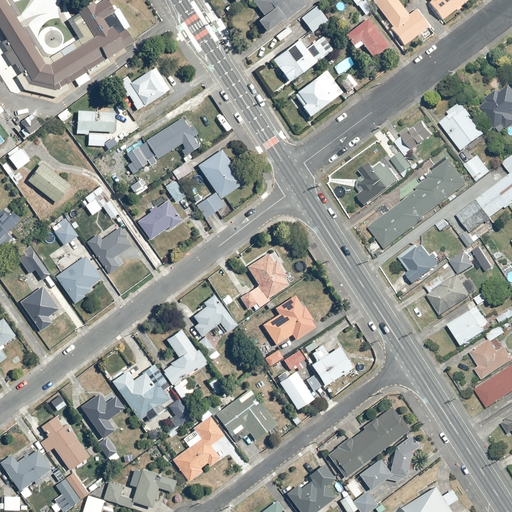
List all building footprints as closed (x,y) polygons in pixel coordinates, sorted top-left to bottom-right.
[(0,0),(0,31),(25,72),(17,77),(26,92),(59,98),(77,87),(72,80),(136,39),(127,27),(117,32),(107,17),(120,8),(113,0),(103,0),(99,3),(97,0),(90,0),(80,7),(97,33),(50,61),(13,0),(0,0)] [(306,5),(302,0),(252,0),(264,16),(257,21),(266,34),(306,5)] [(368,0),(352,0),(357,6),(358,5),(365,15),(375,8),(368,0)] [(372,0),(392,26),(390,27),(404,46),(429,27),(416,10),(409,15),(397,0),(372,0)] [(428,2),(442,20),(455,10),(456,12),(462,8),(461,6),(468,1),(467,0),(429,0),(430,0),(428,2)] [(328,20),(318,6),(301,18),(311,32),(328,20)] [(389,46),(369,17),(345,34),(356,49),(363,44),(372,58),(389,46)] [(322,48),(317,41),(306,49),(299,40),(272,61),(289,83),(332,50),(328,44),(322,48)] [(169,91),(155,68),(131,83),(127,76),(119,81),(137,111),(169,91)] [(343,92),(326,70),(295,94),(305,107),(302,109),(309,118),(343,92)] [(357,84),(347,72),(338,80),(347,92),(357,84)] [(488,101),(481,107),(497,127),(502,123),(506,128),(511,123),(511,115),(510,113),(511,111),(511,89),(507,84),(498,92),(496,90),(486,98),(488,101)] [(484,134),(463,105),(440,122),(462,151),(484,134)] [(69,108),(58,115),(62,122),(73,115),(69,108)] [(114,133),(115,112),(77,110),(76,131),(114,133)] [(39,126),(31,114),(19,123),(27,134),(39,126)] [(131,163),(127,165),(132,173),(148,163),(150,166),(156,162),(158,161),(157,160),(175,148),(181,144),(184,149),(181,151),(184,156),(199,146),(182,119),(145,142),(138,147),(126,155),(131,163)] [(432,135),(421,121),(394,141),(405,156),(432,135)] [(104,135),(88,134),(87,146),(104,146),(104,135)] [(30,160),(19,146),(6,156),(18,170),(30,160)] [(243,184),(221,151),(198,166),(220,199),(243,184)] [(400,151),(390,159),(402,174),(400,175),(403,180),(412,173),(409,168),(412,166),(400,151)] [(490,171),(477,154),(464,164),(477,181),(490,171)] [(367,224),(384,249),(426,221),(423,216),(450,197),(451,197),(469,185),(451,158),(427,174),(429,177),(416,186),(418,190),(367,224)] [(471,233),(491,218),(504,208),(506,210),(511,205),(511,160),(511,159),(503,165),(510,174),(476,200),(457,215),(471,233)] [(363,191),(358,196),(366,206),(400,180),(385,161),(374,169),(370,163),(359,172),(366,181),(359,186),(363,191)] [(70,186),(41,162),(35,170),(27,180),(56,204),(70,186)] [(191,172),(185,163),(172,172),(177,181),(191,172)] [(19,172),(11,177),(15,183),(23,178),(19,172)] [(143,176),(128,186),(133,193),(148,183),(143,176)] [(186,196),(175,180),(165,187),(176,203),(186,196)] [(119,214),(100,186),(84,196),(89,203),(94,199),(99,207),(101,206),(111,219),(119,214)] [(223,207),(214,193),(196,206),(205,219),(223,207)] [(180,219),(167,201),(137,222),(149,240),(180,219)] [(20,220),(6,206),(0,211),(0,250),(10,240),(5,235),(20,220)] [(77,236),(64,218),(50,228),(63,246),(77,236)] [(444,218),(435,224),(440,231),(449,224),(444,218)] [(130,245),(119,227),(104,237),(101,232),(87,241),(108,274),(123,265),(116,255),(130,245)] [(468,246),(475,242),(467,231),(460,236),(467,246),(468,247),(468,246)] [(423,245),(420,248),(416,244),(399,257),(409,271),(406,274),(413,284),(447,259),(440,250),(431,257),(423,245)] [(479,255),(472,245),(449,261),(458,274),(472,265),(469,261),(479,255)] [(50,275),(32,249),(18,259),(29,274),(35,270),(42,280),(50,275)] [(245,313),(248,319),(266,307),(263,302),(288,285),(283,277),(285,275),(280,269),(269,252),(246,268),(258,286),(240,298),(248,311),(245,313)] [(101,279),(84,256),(78,260),(74,254),(57,266),(62,272),(55,277),(74,303),(92,290),(90,287),(101,279)] [(511,262),(511,260),(499,268),(503,274),(511,268),(511,262)] [(455,279),(451,275),(429,289),(432,294),(427,297),(440,316),(472,295),(470,293),(477,288),(471,278),(464,283),(459,276),(455,279)] [(58,310),(42,287),(20,303),(40,331),(51,323),(47,317),(58,310)] [(488,299),(483,292),(475,298),(479,305),(488,299)] [(236,326),(216,296),(206,303),(208,306),(193,316),(198,322),(192,326),(200,337),(213,327),(220,338),(236,326)] [(277,315),(262,325),(276,345),(291,334),(296,341),(317,326),(297,297),(275,311),(277,315)] [(488,323),(478,306),(449,325),(462,347),(484,333),(481,328),(488,323)] [(511,315),(511,310),(510,308),(496,317),(500,323),(511,315)] [(0,362),(5,359),(0,351),(4,348),(2,345),(15,337),(2,319),(0,320),(0,362)] [(482,380),(511,360),(511,357),(498,336),(506,331),(502,324),(486,334),(490,340),(470,352),(479,366),(475,369),(482,380)] [(196,351),(180,330),(166,340),(179,358),(161,370),(172,385),(196,368),(198,370),(207,363),(197,350),(196,351)] [(219,355),(205,337),(196,344),(210,362),(219,355)] [(328,355),(322,346),(311,353),(316,362),(311,365),(324,387),(353,369),(339,348),(328,355)] [(282,358),(277,350),(261,360),(266,368),(282,358)] [(284,361),(292,373),(297,368),(299,371),(305,367),(301,362),(305,359),(299,350),(284,361)] [(170,387),(154,364),(132,380),(126,371),(112,382),(139,420),(145,416),(150,423),(167,411),(163,405),(169,401),(163,392),(170,387)] [(511,392),(511,365),(475,390),(487,408),(511,392)] [(222,386),(216,377),(208,382),(215,392),(222,386)] [(193,391),(185,379),(173,388),(182,399),(193,391)] [(107,436),(114,430),(107,420),(124,408),(115,396),(111,399),(104,390),(80,407),(99,434),(93,438),(111,462),(121,455),(107,436)] [(277,425),(254,393),(240,403),(237,398),(215,414),(236,443),(249,433),(255,441),(277,425)] [(169,405),(173,413),(178,419),(172,423),(175,427),(191,416),(179,399),(169,405)] [(392,407),(329,455),(331,457),(329,459),(344,479),(409,429),(392,407)] [(511,414),(501,422),(508,434),(511,431),(511,414)] [(67,427),(58,415),(40,428),(46,436),(39,441),(47,452),(53,448),(70,471),(89,457),(67,427)] [(220,459),(204,437),(198,441),(192,432),(185,438),(191,446),(172,460),(188,482),(202,472),(200,469),(208,463),(210,466),(220,459)] [(411,434),(396,444),(394,456),(390,455),(388,469),(380,458),(359,474),(371,491),(389,477),(389,480),(400,482),(401,476),(407,477),(415,435),(411,434)] [(51,470),(37,450),(17,464),(11,455),(0,462),(0,463),(24,499),(31,494),(26,487),(35,481),(38,485),(48,478),(45,474),(51,470)] [(335,478),(323,463),(308,474),(311,478),(298,489),(296,485),(286,493),(300,511),(315,511),(335,497),(325,485),(335,478)] [(147,472),(148,469),(141,466),(140,469),(134,467),(128,485),(136,487),(132,500),(119,495),(123,485),(110,480),(103,499),(133,510),(135,503),(152,508),(158,488),(172,493),(175,480),(147,472)] [(65,478),(81,499),(88,494),(73,472),(65,478)] [(81,499),(65,478),(55,485),(70,507),(81,499)] [(367,511),(377,505),(366,490),(352,502),(358,510),(360,511),(367,511)] [(434,511),(424,493),(391,511),(434,511)] [(99,511),(103,500),(87,495),(81,511),(99,511)] [(0,502),(0,508),(3,509),(3,510),(19,511),(19,497),(4,496),(4,503),(0,502)] [(339,503),(346,511),(356,511),(358,510),(352,502),(348,496),(339,503)] [(284,511),(276,500),(260,511),(284,511)]
